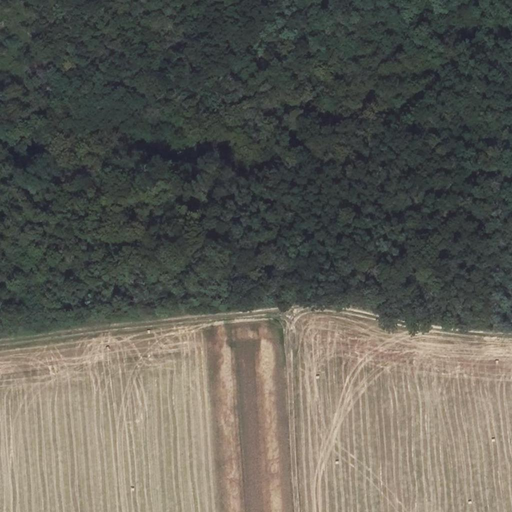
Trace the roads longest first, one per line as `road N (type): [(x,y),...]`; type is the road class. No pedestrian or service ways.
road 1 (track): [(511,336),(298,306),(0,340)]
road 2 (track): [(298,306),(292,360),(300,511)]
